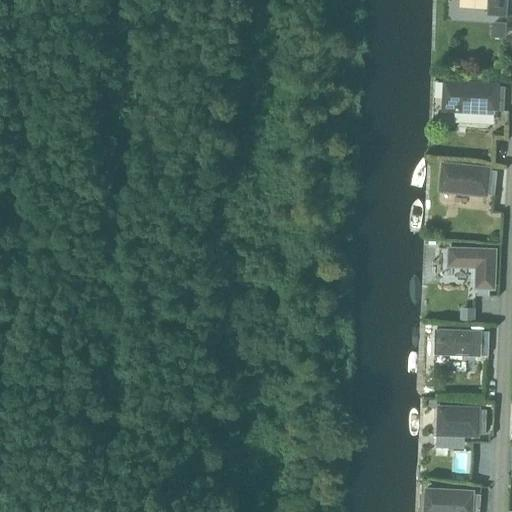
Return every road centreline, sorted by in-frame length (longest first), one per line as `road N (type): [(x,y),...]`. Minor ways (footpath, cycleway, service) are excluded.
road 1 (residential): [(498,511),(511,190)]
road 2 (track): [(161,511),(0,479)]
